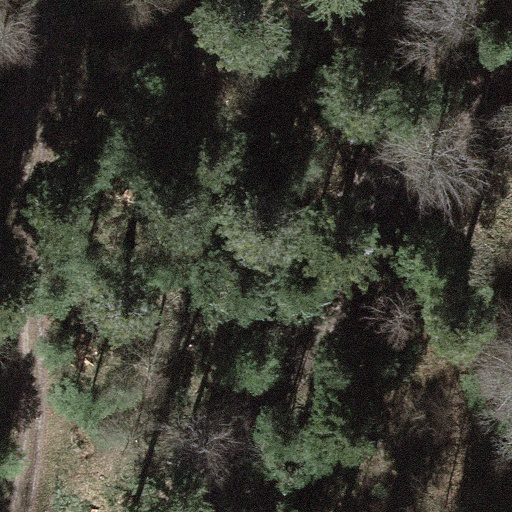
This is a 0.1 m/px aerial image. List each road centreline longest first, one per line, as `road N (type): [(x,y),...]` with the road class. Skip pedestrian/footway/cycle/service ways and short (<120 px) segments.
road 1 (track): [(178,511),(271,359),(511,29)]
road 2 (track): [(86,0),(0,499)]
